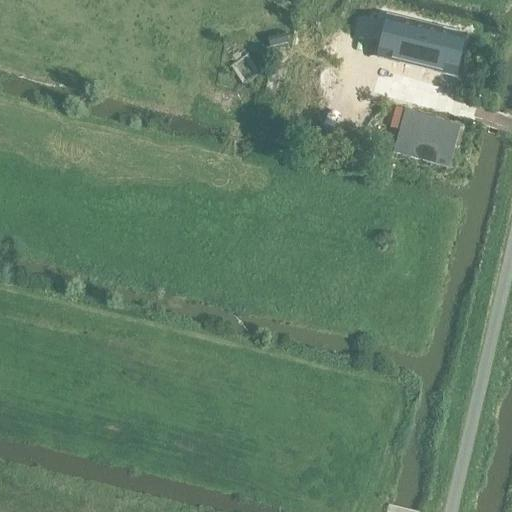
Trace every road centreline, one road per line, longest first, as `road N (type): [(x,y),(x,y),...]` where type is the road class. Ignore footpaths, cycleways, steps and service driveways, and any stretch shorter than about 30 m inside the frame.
road 1 (unclassified): [(448,511),(511,241)]
road 2 (track): [(273,42),(425,75),(485,117)]
